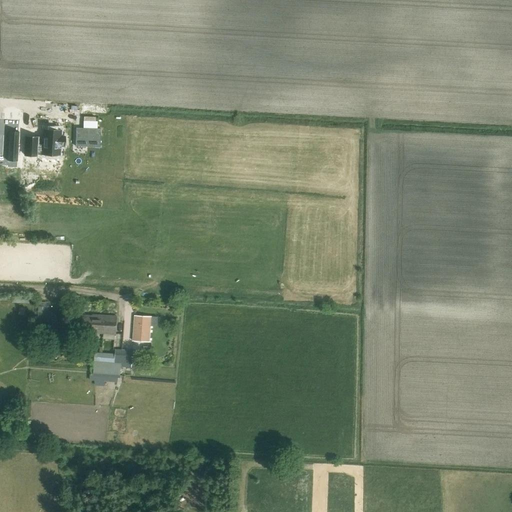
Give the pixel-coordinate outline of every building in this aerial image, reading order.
[(100,128),(76,128),(75,146),(100,147),(100,128)] [(23,136),(22,155),(34,156),(35,150),(40,150),(39,154),(57,155),(58,146),(62,147),(62,137),(58,136),(59,130),(41,129),(40,140),(35,140),(35,137),(23,136)] [(8,144),(7,160),(17,161),(18,144),(8,144)] [(116,334),(117,316),(93,314),(93,315),(83,315),(81,332),(116,334)] [(157,326),(157,317),(135,316),(133,340),(149,341),(150,325),(157,326)] [(181,328),(182,318),(168,317),(168,328),(181,328)] [(115,349),(115,354),(98,353),(97,361),(94,361),(93,374),(90,374),(90,380),(95,380),(95,384),(105,385),(105,380),(119,381),(120,367),(131,367),(131,364),(133,364),(134,350),(115,349)]
